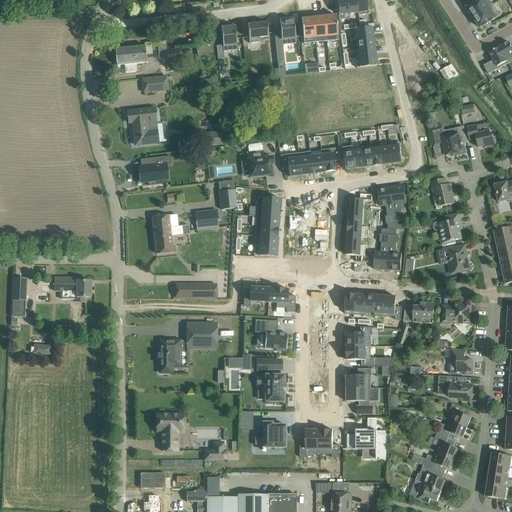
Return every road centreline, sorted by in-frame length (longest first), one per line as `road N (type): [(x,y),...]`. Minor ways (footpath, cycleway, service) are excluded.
road 1 (residential): [(303,278),(302,401),(318,414),(334,399),(334,280)]
road 2 (residential): [(338,184),(403,176),(418,156),(378,0)]
road 3 (unclassified): [(120,511),(119,260)]
road 4 (unclassified): [(119,260),(84,77),(94,22)]
road 5 (residential): [(473,505),(493,293)]
road 6 (residential): [(282,0),(217,15),(94,22)]
road 7 (residential): [(493,293),(466,180),(511,162)]
